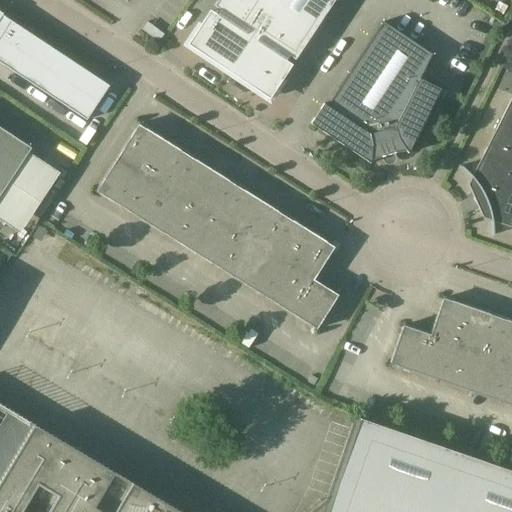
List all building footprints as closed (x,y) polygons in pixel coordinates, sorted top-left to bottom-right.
[(251,8),(256,0),(217,0),(213,7),(218,10),(216,16),(209,11),(187,45),(228,73),(266,17),(251,8)] [(266,17),(228,73),(269,100),(291,66),(285,61),(289,57),(294,61),(334,0),(256,0),(251,8),(266,17)] [(0,47),(7,49),(2,64),(1,65),(85,121),(108,87),(10,22),(11,21),(10,20),(9,21),(0,15),(0,47)] [(323,104),(310,125),(370,165),(370,161),(381,156),(393,153),(405,151),(407,155),(440,90),(419,80),(431,55),(382,23),(337,90),(338,90),(327,107),(323,104)] [(511,99),(483,155),(487,159),(476,183),(479,187),(481,190),(471,195),(478,210),(488,205),(489,209),(490,214),(511,221),(511,99)] [(137,125),(116,158),(141,174),(162,140),(145,130),(137,125)] [(0,193),(30,149),(0,129),(0,193)] [(187,156),(162,140),(141,174),(165,189),(187,156)] [(211,171),(187,156),(165,189),(190,205),(211,171)] [(120,208),(141,174),(116,158),(95,192),(120,208)] [(211,171),(190,205),(214,220),(235,186),(211,171)] [(165,189),(141,174),(120,208),(144,223),(165,189)] [(260,202),(235,186),(214,220),(239,235),(260,202)] [(190,205),(165,189),(144,223),(169,238),(190,205)] [(284,217),(260,202),(239,235),(263,251),(284,217)] [(214,220),(190,205),(169,238),(193,254),(214,220)] [(284,217),(263,251),(287,266),(309,232),(284,217)] [(217,269),(239,235),(214,220),(193,254),(217,269)] [(326,243),(309,232),(287,266),(312,281),(313,281),(333,248),(326,243)] [(239,235),(217,269),(242,284),(263,251),(239,235)] [(287,266),(263,251),(242,284),(266,300),(287,266)] [(266,300),(291,315),(312,281),(287,266),(266,300)] [(313,281),(312,281),(291,315),(308,326),(308,325),(316,330),(337,296),(313,281)] [(442,299),(429,336),(429,337),(457,346),(470,309),(451,302),(442,299)] [(470,309),(457,346),(484,356),(497,318),(470,309)] [(511,362),(511,323),(497,318),(484,356),(511,365),(511,362)] [(429,337),(429,336),(402,326),(389,364),(398,367),(397,368),(416,375),(429,337)] [(444,384),(457,346),(429,337),(416,375),(444,384)] [(471,393),(484,356),(457,346),(444,384),(471,393)] [(511,365),(484,356),(471,393),(498,403),(511,365)] [(511,407),(511,365),(498,403),(511,407)] [(178,511),(0,405),(0,511),(178,511)] [(325,511),(511,511),(511,472),(358,419),(325,511)]
